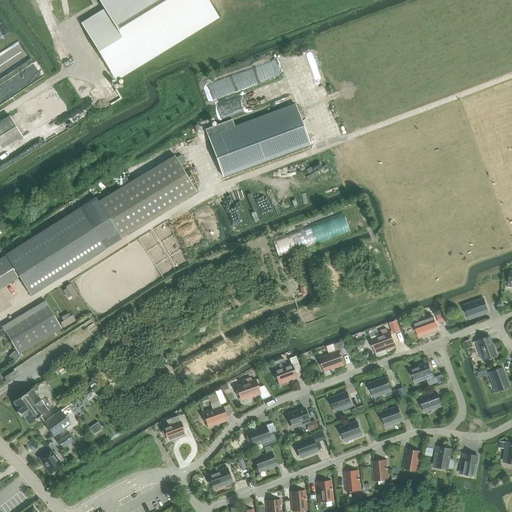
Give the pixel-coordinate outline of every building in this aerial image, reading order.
[(98,0),(104,8),(80,23),(115,79),(218,16),(207,0),(98,0)] [(263,65),(203,82),(209,101),(219,98),(269,84),(263,65)] [(77,99),(84,95),(78,86),(71,90),(77,99)] [(232,119),(205,129),(222,176),(310,143),(295,104),(235,127),(232,119)] [(98,201),(121,238),(196,192),(174,155),(98,201)] [(45,229),(5,254),(31,295),(70,271),(105,248),(80,207),(45,229)] [(343,213),(272,239),(278,258),(350,231),(343,213)] [(0,257),(0,287),(15,278),(2,257),(0,257)] [(77,295),(70,284),(66,286),(67,288),(63,290),(68,297),(71,295),(73,298),(77,295)] [(464,308),(465,312),(467,313),(468,315),(478,312),(479,315),(488,311),(483,297),(464,304),(465,307),(464,308)] [(8,333),(20,353),(63,327),(47,299),(3,325),(8,333)] [(63,327),(75,320),(72,315),(71,316),(68,313),(61,317),(64,321),(61,322),(63,327)] [(417,330),(418,333),(427,330),(428,332),(438,329),(433,315),(414,322),(415,325),(413,326),(415,330),(417,330)] [(372,340),(370,342),(372,346),(374,346),(375,349),(385,346),(386,348),(395,345),(390,331),(371,338),(372,340)] [(497,354),(490,335),(476,340),(479,350),(482,349),(486,358),(488,357),(490,359),(494,357),(494,355),(497,354)] [(319,361),(320,365),(323,365),(324,368),(333,365),(334,367),(344,364),(339,350),(320,357),(321,359),(319,361)] [(411,368),(415,379),(422,376),(423,379),(433,376),(428,361),(411,368)] [(275,372),(273,374),(275,378),(277,378),(278,381),(286,378),(287,380),(296,377),(291,363),(274,369),(275,372)] [(489,372),(492,381),(495,380),(498,389),(501,388),(503,390),(507,388),(507,386),(510,385),(503,366),(489,372)] [(14,370),(4,377),(7,382),(17,375),(14,370)] [(369,383),(373,394),(381,391),(382,394),(391,390),(386,376),(369,383)] [(239,394),(240,397),(249,393),(250,396),(260,393),(255,379),(236,385),(237,388),(235,390),(237,394),(239,394)] [(42,401),(32,388),(13,401),(28,423),(47,410),(42,403),(42,401)] [(330,397),(334,408),(342,406),(343,408),(352,405),(347,391),(330,397)] [(420,397),(424,408),(431,406),(432,408),(442,405),(437,391),(420,397)] [(206,421),(207,423),(217,420),(218,423),(227,419),(222,405),(203,412),(204,415),(202,416),(204,420),(206,421)] [(381,412),(385,423),(392,420),(393,423),(403,419),(398,405),(381,412)] [(287,413),(291,424),(299,421),(300,424),(309,421),(304,407),(287,413)] [(44,421),(54,435),(70,423),(60,410),(44,421)] [(174,438),(185,434),(178,415),(170,418),(172,423),(163,426),(164,429),(162,431),(164,435),(166,435),(167,438),(173,435),(174,438)] [(340,427),(344,438),(352,435),(353,438),(362,434),(357,420),(340,427)] [(252,440),(253,442),(260,440),(261,442),(270,439),(265,425),(248,431),(249,433),(247,434),(246,436),(247,440),(250,441),(252,440)] [(56,441),(61,448),(75,439),(70,431),(56,441)] [(211,450),(221,434),(215,431),(205,447),(211,450)] [(295,443),(299,454),(307,451),(308,454),(317,450),(312,436),(295,443)] [(436,466),(439,466),(439,468),(444,469),(445,467),(448,468),(451,448),(437,445),(435,455),(438,456),(436,466)] [(38,456),(50,474),(62,465),(51,448),(38,456)] [(404,465),(417,467),(420,450),(407,448),(404,465)] [(254,457),(258,468),(266,465),(267,468),(276,465),(271,451),(254,457)] [(464,463),(463,473),(465,474),(466,476),(470,477),(472,475),(475,475),(478,455),(463,453),(462,463),(464,463)] [(373,460),(375,478),(387,477),(386,459),(373,460)] [(209,477),(207,478),(209,482),(211,483),(212,485),(221,482),(222,484),(232,481),(227,467),(208,474),(209,477)] [(345,471),(347,488),(359,487),(357,469),(345,471)] [(317,481),(319,498),(332,497),(330,479),(317,481)] [(291,491),(293,508),(305,507),(304,489),(291,491)] [(267,500),(267,511),(280,511),(279,498),(267,500)] [(376,508),(377,511),(378,511),(393,511),(393,510),(396,505),(394,500),(376,508)]
